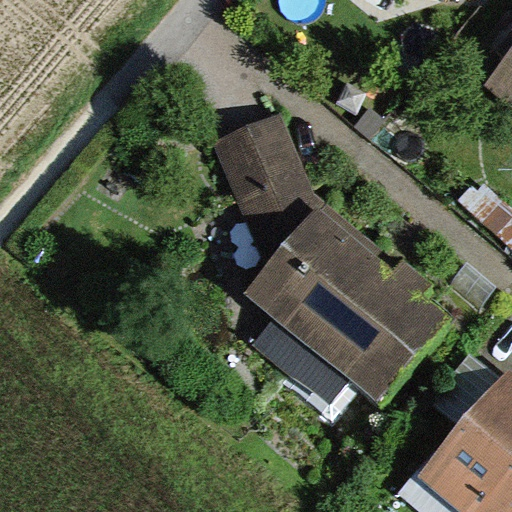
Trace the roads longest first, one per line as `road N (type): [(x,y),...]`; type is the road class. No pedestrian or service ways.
road 1 (residential): [(511,286),(181,11)]
road 2 (track): [(0,227),(181,11)]
